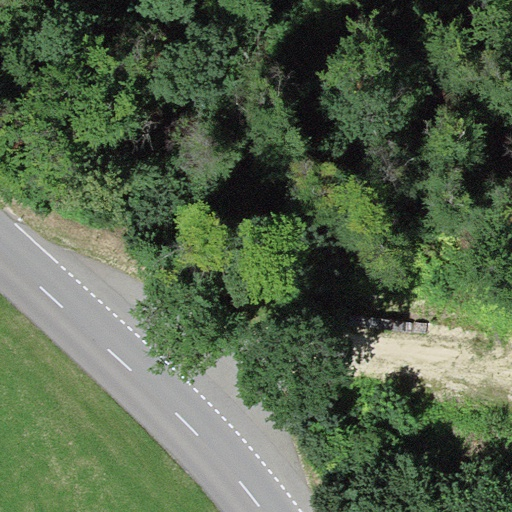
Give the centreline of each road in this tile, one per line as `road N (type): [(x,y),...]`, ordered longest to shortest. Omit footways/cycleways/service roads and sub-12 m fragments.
road 1 (tertiary): [(0,247),(199,433),(263,511)]
road 2 (track): [(150,384),(287,359),(467,370),(511,388)]
